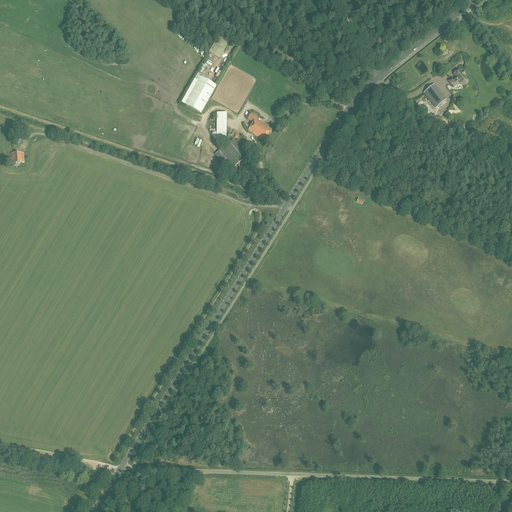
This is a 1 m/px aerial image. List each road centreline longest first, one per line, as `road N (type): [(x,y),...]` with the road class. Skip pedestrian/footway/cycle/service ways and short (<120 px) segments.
road 1 (tertiary): [(120,469),(373,79)]
road 2 (unclassified): [(511,482),(120,469)]
road 3 (tertiary): [(373,79),(474,0)]
road 4 (track): [(0,447),(120,469)]
